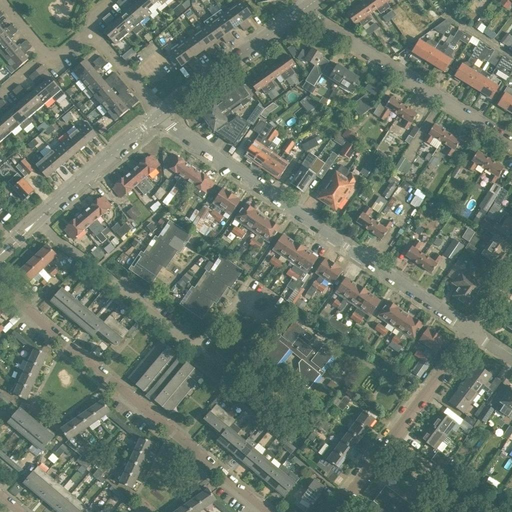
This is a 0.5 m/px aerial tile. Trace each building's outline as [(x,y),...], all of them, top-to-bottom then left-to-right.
[(120,0),(119,0),(117,3),(123,10),(123,12),(125,14),(121,17),(132,30),(140,23),(122,2),(120,0)] [(126,0),(125,0),(122,2),(140,23),(148,16),(137,3),(134,6),(132,5),(130,4),(126,0)] [(140,0),(141,0),(137,3),(148,16),(157,9),(148,0),(140,0)] [(162,0),(148,0),(157,9),(165,2),(162,0)] [(377,0),(366,0),(365,1),(372,12),(376,9),(380,14),(385,11),(377,0)] [(377,0),(385,11),(390,7),(386,2),(388,0),(377,0)] [(511,0),(508,0),(503,7),(506,9),(511,4),(510,3),(511,1),(511,0)] [(241,1),(232,7),(247,28),(251,26),(247,20),(252,16),(241,1)] [(365,1),(356,8),(367,24),(372,20),(368,15),(372,12),(365,1)] [(172,11),(177,17),(185,10),(180,4),(172,11)] [(232,7),(223,14),(234,28),(239,25),(244,31),(247,28),(232,7)] [(356,8),(347,14),(354,25),(358,22),(362,27),(367,24),(356,8)] [(221,10),(212,17),(230,41),(233,38),(229,32),(234,28),(223,14),(221,10)] [(392,11),(387,14),(391,20),(396,16),(392,11)] [(387,14),(382,17),(386,23),(391,20),(387,14)] [(106,16),(102,19),(109,27),(104,32),(115,45),(124,37),(112,24),(110,21),(106,16)] [(121,17),(112,24),(124,37),(132,30),(121,17)] [(204,23),(206,26),(217,41),(222,37),(226,43),(230,41),(212,17),(204,23)] [(447,21),(441,25),(448,29),(451,24),(447,21)] [(0,40),(14,28),(11,25),(7,29),(5,29),(3,30),(0,27),(0,40)] [(206,26),(197,32),(212,53),(216,51),(211,45),(217,41),(206,26)] [(0,54),(1,54),(14,43),(10,39),(13,38),(13,36),(17,32),(14,28),(0,40),(0,54)] [(449,44),(449,45),(454,48),(463,33),(458,30),(453,37),(454,37),(449,44)] [(197,32),(188,39),(199,54),(204,50),(208,56),(212,53),(197,32)] [(496,35),(492,32),(488,37),(492,40),(496,35)] [(507,33),(500,42),(504,45),(505,45),(511,37),(507,33)] [(455,77),(454,78),(460,82),(461,80),(463,82),(474,65),(477,59),(485,47),(484,47),(486,45),(480,42),(472,37),(469,42),(476,47),(471,56),(467,62),(463,63),(461,67),(455,76),(455,77)] [(188,39),(180,45),(195,66),(198,63),(194,57),(199,54),(188,39)] [(419,40),(408,47),(413,50),(419,40)] [(419,40),(412,52),(426,61),(437,44),(431,40),(427,41),(425,44),(419,40)] [(14,43),(1,54),(8,62),(21,51),(24,49),(28,45),(25,41),(21,45),(19,45),(17,47),(14,43)] [(437,44),(426,61),(435,67),(448,47),(449,45),(449,44),(446,42),(445,42),(444,45),(443,44),(442,47),(437,44)] [(8,63),(6,65),(12,73),(28,60),(25,56),(27,54),(27,52),(31,48),(28,45),(24,49),(21,51),(8,62),(8,63)] [(195,66),(180,45),(170,52),(173,55),(179,63),(181,66),(187,62),(191,68),(195,66)] [(296,52),(292,46),(287,49),(292,55),(296,52)] [(448,47),(435,67),(444,72),(449,65),(450,66),(454,59),(452,57),(452,56),(451,55),(454,51),(453,50),(448,47)] [(485,47),(477,59),(482,62),(484,60),(487,62),(494,50),(492,49),(490,50),(485,47)] [(302,50),(297,58),(305,63),(307,61),(315,66),(305,82),(307,82),(314,87),(321,75),(327,66),(329,61),(321,56),(322,55),(312,48),(308,54),(302,50)] [(494,50),(487,62),(496,67),(502,57),(497,54),(498,52),(494,50)] [(169,58),(168,58),(174,66),(175,65),(179,63),(173,55),(169,58)] [(289,56),(279,63),(290,77),(295,74),(290,67),(295,64),(289,56)] [(502,57),(496,67),(501,71),(500,73),(508,78),(510,75),(511,73),(511,71),(511,61),(510,60),(507,60),(502,57)] [(85,60),(72,71),(80,80),(93,69),(85,60)] [(93,69),(80,80),(87,88),(100,77),(96,72),(103,65),(101,62),(96,66),(93,69)] [(279,63),(270,70),(275,78),(280,75),(284,81),(290,77),(279,63)] [(329,79),(328,81),(333,84),(331,86),(332,87),(331,90),(333,91),(335,89),(336,90),(337,89),(339,86),(348,71),(338,65),(329,79)] [(474,65),(463,82),(472,87),(482,70),(474,65)] [(270,70),(260,77),(270,91),(276,87),(271,81),(275,78),(270,70)] [(482,70),(472,87),(480,92),(491,76),(482,70)] [(36,71),(32,74),(53,98),(56,101),(64,94),(61,90),(50,77),(46,81),(44,79),(42,79),(36,71)] [(340,86),(339,87),(348,93),(349,93),(352,95),(357,86),(355,84),(358,78),(348,71),(339,86),(340,86)] [(32,74),(29,77),(35,84),(36,87),(37,88),(33,92),(44,105),(53,98),(32,74)] [(481,93),(480,94),(485,97),(486,96),(491,99),(498,87),(498,86),(501,82),(491,76),(480,92),(481,93)] [(100,77),(87,88),(94,96),(107,85),(104,82),(100,77)] [(270,91),(260,77),(250,84),(256,92),(261,88),(265,95),(270,91)] [(107,85),(94,96),(101,104),(114,93),(111,90),(113,88),(113,86),(117,82),(115,78),(110,82),(107,85)] [(290,78),(286,81),(290,87),(294,84),(290,78)] [(307,82),(303,89),(313,95),(317,89),(314,87),(307,82)] [(202,112),(201,115),(206,121),(213,116),(216,120),(222,116),(222,115),(230,109),(246,98),(249,96),(242,84),(235,89),(234,88),(218,99),(217,98),(213,101),(214,103),(202,112)] [(19,85),(16,88),(36,112),(44,105),(33,92),(30,95),(28,93),(26,93),(19,85)] [(365,91),(374,97),(378,91),(369,85),(365,91)] [(498,105),(506,111),(511,101),(511,89),(507,87),(503,93),(504,94),(498,105)] [(16,88),(12,91),(19,99),(19,101),(21,102),(17,106),(28,119),(36,112),(16,88)] [(274,89),(271,91),(275,98),(279,95),(274,89)] [(271,91),(267,94),(271,100),(275,98),(271,91)] [(114,93),(101,104),(108,112),(129,95),(126,92),(121,96),(119,95),(117,97),(114,93)] [(129,95),(108,112),(115,121),(128,110),(125,106),(127,104),(127,102),(131,98),(129,95)] [(351,105),(360,117),(368,111),(374,106),(366,95),(351,105)] [(309,113),(317,106),(309,97),(301,104),(309,113)] [(246,98),(230,109),(233,113),(249,102),(246,98)] [(398,116),(404,106),(391,98),(385,107),(380,103),(373,114),(384,121),(391,112),(398,116)] [(3,99),(0,101),(0,102),(20,126),(24,130),(32,123),(28,119),(17,106),(13,109),(11,107),(9,107),(3,99)] [(0,102),(0,109),(3,112),(3,115),(4,116),(0,120),(11,133),(20,126),(0,102)] [(213,116),(206,121),(214,132),(216,131),(235,143),(248,123),(252,126),(263,110),(259,104),(246,122),(237,116),(235,117),(233,113),(230,109),(222,115),(222,116),(216,120),(213,116)] [(404,106),(398,116),(405,121),(402,127),(406,130),(410,124),(411,124),(417,114),(404,106)] [(264,111),(260,117),(265,120),(269,115),(264,111)] [(98,132),(106,130),(103,117),(95,119),(98,132)] [(0,135),(3,140),(11,133),(0,120),(0,119),(0,135)] [(259,135),(244,156),(253,162),(263,146),(267,140),(264,138),(268,133),(274,137),(278,132),(273,129),(273,128),(267,124),(260,119),(253,130),(259,135)] [(86,122),(77,130),(88,143),(97,135),(86,122)] [(429,135),(425,142),(429,144),(437,150),(441,143),(447,133),(434,125),(428,135),(429,135)] [(414,126),(405,141),(409,144),(413,138),(419,129),(414,126)] [(347,129),(342,137),(351,143),(356,135),(347,129)] [(77,130),(69,137),(80,150),(88,143),(77,130)] [(263,146),(253,162),(261,168),(272,152),(271,152),(273,149),(274,150),(276,147),(271,144),(275,138),(274,137),(268,133),(264,138),(267,140),(263,146)] [(447,133),(441,143),(449,148),(445,154),(450,157),(454,151),(461,142),(447,133)] [(337,135),(333,141),(343,148),(347,142),(337,135)] [(69,137),(61,144),(72,157),(80,150),(69,137)] [(319,145),(315,138),(302,145),(305,152),(319,145)] [(289,140),(285,145),(291,149),(295,144),(289,140)] [(343,148),(339,153),(349,160),(353,153),(358,156),(361,152),(347,142),(343,148)] [(61,144),(53,151),(64,164),(72,157),(61,144)] [(291,149),(285,145),(282,150),(287,154),(291,149)] [(272,152),(261,168),(269,174),(280,158),(276,155),(278,152),(274,150),(273,149),(271,152),(272,152)] [(53,151),(44,158),(55,171),(64,164),(53,151)] [(378,151),(374,156),(382,161),(385,155),(378,151)] [(476,165),(484,170),(491,161),(477,152),(471,162),(472,162),(467,168),(472,171),(476,165)] [(297,173),(290,183),(296,188),(317,158),(309,153),(302,162),(299,160),(292,170),(297,173)] [(317,158),(296,188),(303,192),(314,175),(316,176),(322,167),(327,171),(334,159),(337,156),(332,153),(324,164),(317,158)] [(147,157),(140,163),(141,164),(150,174),(156,168),(159,165),(158,164),(160,162),(160,156),(153,155),(152,156),(151,155),(148,158),(147,157)] [(167,155),(164,156),(164,163),(166,164),(165,165),(169,167),(168,168),(177,174),(185,163),(185,162),(177,156),(176,157),(172,155),(170,157),(167,155)] [(280,158),(269,174),(278,179),(293,158),(289,155),(284,161),(280,158)] [(433,156),(426,166),(432,170),(439,160),(433,156)] [(394,170),(400,174),(408,161),(402,157),(394,170)] [(55,171),(44,158),(36,165),(47,178),(55,171)] [(368,160),(359,173),(366,177),(376,161),(373,159),(371,162),(368,160)] [(24,160),(16,167),(25,177),(28,174),(29,175),(34,170),(24,160)] [(491,161),(484,170),(492,175),(489,181),(493,184),(497,178),(498,178),(504,169),(491,161)] [(175,184),(174,187),(178,190),(193,168),(185,163),(177,174),(181,176),(176,184),(175,184)] [(141,164),(131,172),(149,192),(153,188),(145,178),(150,174),(141,164)] [(193,168),(178,190),(183,193),(191,183),(195,185),(202,175),(193,168)] [(456,168),(451,176),(457,180),(462,171),(456,168)] [(343,177),(325,203),(335,210),(357,178),(347,171),(343,177)] [(122,180),(131,190),(136,186),(144,196),(149,192),(131,172),(122,180)] [(336,172),(318,198),(325,203),(343,177),(336,172)] [(13,188),(24,200),(26,198),(27,199),(29,197),(29,195),(34,191),(23,179),(18,174),(8,182),(13,188)] [(202,175),(195,185),(204,192),(204,191),(207,193),(214,183),(211,181),(211,180),(202,174),(202,175)] [(390,184),(382,195),(389,199),(400,182),(391,177),(388,182),(390,184)] [(115,186),(112,189),(121,199),(131,190),(122,180),(122,179),(117,183),(117,184),(115,185),(115,186)] [(178,190),(174,187),(169,193),(174,196),(178,190)] [(160,188),(153,196),(159,201),(162,197),(161,197),(165,192),(160,188)] [(223,189),(212,204),(221,210),(232,194),(227,190),(226,191),(223,189)] [(494,202),(499,206),(508,193),(502,189),(494,202)] [(479,207),(487,213),(497,196),(488,191),(479,207)] [(238,198),(232,194),(221,210),(230,216),(240,201),(237,199),(238,198)] [(380,212),(387,201),(379,195),(372,207),(380,212)] [(91,205),(92,206),(100,216),(109,209),(108,208),(111,206),(103,197),(100,199),(99,198),(91,205)] [(393,197),(384,212),(387,214),(389,210),(390,211),(397,200),(393,197)] [(415,197),(410,205),(418,209),(423,201),(415,197)] [(158,201),(150,208),(154,212),(159,208),(158,207),(161,205),(158,201)] [(246,204),(235,220),(243,225),(254,210),(254,209),(246,204)] [(92,206),(84,213),(101,233),(105,229),(97,220),(100,216),(92,206)] [(215,220),(218,214),(213,210),(212,211),(209,209),(210,209),(205,206),(204,206),(200,212),(193,223),(191,227),(204,236),(210,227),(215,220)] [(356,222),(369,231),(375,222),(367,216),(371,209),(367,207),(362,213),(356,222)] [(138,209),(130,215),(134,220),(142,213),(138,209)] [(189,220),(193,223),(200,212),(196,210),(189,220)] [(254,210),(243,225),(251,231),(262,216),(254,210)] [(84,213),(76,220),(75,220),(84,230),(88,227),(96,237),(101,233),(84,213)] [(218,214),(215,220),(220,223),(223,217),(218,214)] [(485,215),(483,220),(493,227),(496,223),(493,221),(486,216),(485,215)] [(511,219),(505,215),(498,225),(511,234),(511,219)] [(262,216),(251,231),(260,237),(271,222),(270,222),(262,216)] [(75,220),(76,220),(75,219),(66,226),(67,227),(64,230),(72,239),(75,237),(76,237),(84,230),(75,220)] [(375,222),(369,231),(381,239),(387,231),(387,230),(391,223),(387,220),(382,227),(375,222)] [(483,220),(479,226),(489,233),(493,227),(483,220)] [(192,236),(169,221),(167,224),(170,226),(166,231),(186,245),(192,236)] [(260,237),(257,241),(262,244),(265,240),(269,243),(280,227),(271,221),(270,222),(271,222),(260,237)] [(151,222),(146,227),(152,233),(157,229),(151,222)] [(126,223),(115,232),(121,239),(132,230),(126,223)] [(235,226),(231,232),(237,236),(241,230),(235,226)] [(414,232),(419,235),(423,230),(418,226),(414,232)] [(469,241),(475,231),(468,227),(462,236),(469,241)] [(237,236),(233,242),(239,246),(243,240),(241,239),(245,233),(241,230),(237,236)] [(186,245),(166,231),(162,237),(159,235),(158,238),(157,238),(177,252),(179,254),(186,245)] [(212,232),(208,238),(212,240),(212,241),(216,236),(212,232)] [(283,234),(272,250),(281,256),(291,240),(283,234)] [(495,235),(488,245),(503,256),(510,246),(495,235)] [(157,238),(158,238),(155,236),(152,240),(155,242),(151,247),(171,261),(177,252),(157,238)] [(433,244),(439,248),(443,241),(437,237),(433,244)] [(115,238),(111,242),(115,246),(119,243),(115,238)] [(222,238),(219,242),(227,247),(230,243),(222,238)] [(252,238),(248,243),(253,247),(257,241),(252,238)] [(453,239),(443,254),(454,261),(464,246),(453,239)] [(291,240),(281,256),(286,260),(290,262),(301,246),(295,242),(295,243),(291,240)] [(257,241),(253,247),(259,251),(263,245),(262,244),(257,241)] [(405,256),(418,265),(424,256),(416,250),(421,244),(416,241),(412,248),(411,247),(405,256)] [(110,243),(104,249),(108,254),(114,249),(110,243)] [(465,248),(474,256),(478,251),(468,243),(465,248)] [(47,245),(37,254),(47,264),(57,256),(47,245)] [(503,256),(488,245),(481,255),(496,265),(503,256)] [(290,268),(286,274),(292,279),(310,253),(305,250),(306,249),(301,246),(290,262),(294,265),(291,269),(290,268)] [(98,247),(91,253),(98,261),(105,255),(98,247)] [(171,261),(151,247),(148,252),(145,250),(143,253),(143,254),(163,267),(165,269),(171,261)] [(235,256),(239,259),(245,250),(241,247),(235,256)] [(143,254),(143,253),(141,252),(138,255),(141,257),(137,263),(157,276),(163,267),(143,254)] [(288,285),(286,288),(291,291),(293,289),(294,288),(297,290),(298,290),(300,287),(301,288),(304,283),(301,281),(317,258),(310,253),(292,279),(288,285)] [(37,254),(28,263),(38,273),(47,264),(37,254)] [(424,256),(418,265),(431,273),(437,265),(436,264),(441,258),(436,255),(432,261),(424,256)] [(221,256),(215,265),(237,279),(243,271),(221,256)] [(273,257),(269,262),(274,266),(278,260),(273,257)] [(324,279),(335,264),(329,259),(328,260),(325,258),(315,273),(319,276),(317,280),(316,280),(306,293),(311,297),(317,289),(321,283),(324,279)] [(278,260),(274,266),(279,270),(283,264),(282,263),(278,260)] [(28,263),(19,272),(29,282),(33,278),(37,282),(39,281),(44,286),(47,283),(38,273),(28,263)] [(157,276),(137,263),(134,267),(131,266),(128,269),(151,285),(157,276)] [(340,267),(335,264),(324,279),(332,285),(343,270),(340,268),(340,267)] [(210,273),(209,273),(229,286),(228,287),(231,288),(237,279),(215,265),(210,273)] [(55,266),(51,269),(56,274),(59,271),(55,266)] [(56,274),(51,269),(48,272),(53,277),(56,274)] [(207,271),(201,280),(204,283),(223,295),(228,287),(229,286),(209,273),(210,273),(207,271)] [(468,306),(482,285),(461,271),(455,279),(461,284),(453,296),(468,306)] [(345,278),(335,293),(343,299),(354,283),(345,278)] [(195,288),(195,289),(214,302),(217,304),(223,295),(204,283),(200,288),(197,285),(195,288)] [(321,283),(317,289),(322,293),(327,288),(321,283)] [(341,303),(337,308),(341,311),(347,302),(352,305),(363,288),(358,284),(357,285),(354,283),(343,299),(341,303)] [(193,286),(186,296),(208,311),(214,302),(195,289),(195,288),(193,286)] [(294,297),(290,302),(294,305),(299,298),(305,290),(301,288),(300,287),(298,290),(294,297)] [(357,308),(350,318),(354,320),(357,316),(360,311),(371,295),(368,293),(369,292),(363,288),(352,305),(357,308)] [(53,300),(50,302),(54,305),(53,306),(54,306),(55,305),(60,308),(70,296),(62,289),(53,300)] [(371,295),(360,311),(366,314),(369,317),(380,301),(371,295)] [(70,296),(60,308),(64,312),(63,314),(67,317),(79,303),(70,296)] [(186,296),(180,304),(202,319),(208,311),(186,296)] [(307,304),(299,298),(294,305),(302,310),(307,304)] [(335,299),(332,305),(337,308),(341,303),(335,299)] [(388,301),(377,317),(386,323),(396,307),(397,306),(388,301)] [(79,303),(67,317),(70,320),(72,318),(76,322),(87,310),(79,303)] [(396,307),(386,323),(394,329),(405,313),(396,307)] [(87,310),(76,322),(81,326),(80,328),(83,331),(95,317),(87,310)] [(405,313),(394,329),(398,331),(395,335),(400,339),(403,335),(414,319),(405,313)] [(103,323),(96,332),(96,333),(102,337),(104,336),(106,338),(107,338),(119,323),(110,315),(103,323)] [(327,315),(324,320),(329,323),(332,318),(327,315)] [(362,320),(357,316),(354,320),(359,324),(362,320)] [(95,317),(83,331),(87,334),(88,332),(93,336),(96,333),(96,332),(103,323),(95,317)] [(414,319),(403,335),(412,341),(423,324),(414,318),(414,319)] [(332,319),(328,326),(337,332),(342,325),(332,319)] [(5,328),(2,330),(5,334),(12,328),(13,326),(9,323),(4,328),(5,328)] [(106,338),(105,340),(111,345),(113,343),(116,346),(126,335),(129,331),(119,323),(107,338),(106,338)] [(378,323),(374,329),(379,333),(383,327),(378,323)] [(342,325),(337,332),(347,337),(351,331),(342,325)] [(383,327),(379,333),(384,336),(388,330),(383,327)] [(428,328),(418,343),(426,349),(437,333),(432,329),(431,330),(428,328)] [(21,336),(15,331),(14,330),(11,334),(18,340),(21,336)] [(321,330),(317,334),(322,338),(326,333),(321,330)] [(215,352),(224,359),(241,338),(233,331),(215,352)] [(426,349),(423,353),(428,357),(431,352),(435,355),(445,340),(442,337),(437,333),(426,349)] [(270,345),(273,347),(265,357),(276,366),(289,350),(301,360),(298,363),(298,364),(300,378),(299,378),(303,381),(300,385),(307,391),(309,388),(320,375),(321,376),(325,372),(321,369),(335,353),(324,345),(314,357),(310,353),(312,350),(298,338),(292,345),(279,334),(270,345)] [(395,335),(391,341),(396,345),(400,339),(395,335)] [(28,342),(21,336),(18,340),(25,346),(28,342)] [(241,338),(224,359),(232,365),(249,345),(241,338)] [(400,339),(396,345),(401,348),(406,342),(400,339)] [(128,378),(170,413),(202,375),(183,359),(184,358),(180,355),(179,356),(160,340),(128,378)] [(28,342),(25,346),(33,353),(34,349),(34,348),(28,342)] [(33,353),(29,360),(42,365),(47,354),(35,348),(34,349),(33,353)] [(418,349),(414,355),(419,359),(423,353),(418,349)] [(423,353),(419,359),(424,362),(428,357),(423,353)] [(29,360),(24,371),(37,377),(42,365),(29,360)] [(476,364),(470,373),(485,384),(494,372),(488,367),(485,370),(476,364)] [(419,365),(413,373),(420,378),(425,370),(419,365)] [(24,371),(19,383),(31,388),(37,377),(24,371)] [(470,373),(463,382),(478,393),(485,384),(470,373)] [(496,378),(489,387),(490,388),(494,391),(501,382),(496,378)] [(338,386),(331,380),(327,385),(334,391),(338,386)] [(463,382),(455,392),(471,403),(478,393),(463,382)] [(19,383),(13,394),(26,400),(31,388),(19,383)] [(501,403),(494,412),(502,417),(503,416),(511,402),(511,386),(510,387),(509,386),(499,401),(501,403)] [(488,392),(486,395),(489,397),(493,392),(494,391),(490,388),(488,392)] [(455,392),(448,402),(463,414),(471,403),(455,392)] [(344,396),(340,402),(346,406),(350,401),(344,396)] [(102,400),(92,407),(100,419),(106,414),(110,411),(102,400)] [(346,406),(340,402),(336,407),(342,411),(346,406)] [(511,402),(503,416),(509,420),(511,414),(511,402)] [(213,408),(204,419),(207,422),(206,424),(212,429),(214,428),(213,427),(226,412),(216,404),(213,408)] [(479,420),(485,424),(495,410),(488,406),(479,420)] [(92,407),(81,414),(89,426),(100,419),(92,407)] [(8,422),(17,429),(28,416),(20,408),(8,422)] [(363,411),(355,422),(367,429),(375,419),(368,414),(368,415),(363,411)] [(226,412),(213,427),(214,428),(216,430),(215,432),(221,436),(221,437),(228,428),(229,428),(235,420),(226,412)] [(441,412),(431,425),(446,437),(456,423),(441,412)] [(81,414),(71,422),(79,433),(89,426),(81,414)] [(17,429),(25,436),(37,423),(28,416),(17,429)] [(467,416),(463,420),(472,427),(475,422),(467,416)] [(495,424),(501,428),(505,422),(499,418),(495,424)] [(322,419),(319,424),(328,431),(331,426),(322,419)] [(472,427),(463,420),(458,426),(468,434),(473,427),(472,427)] [(79,433),(71,422),(61,429),(68,440),(79,433)] [(355,422),(348,431),(361,438),(367,429),(355,422)] [(25,436),(33,443),(45,429),(37,423),(25,436)] [(328,431),(319,424),(316,427),(325,434),(328,431)] [(442,442),(446,437),(431,425),(421,439),(435,450),(433,452),(435,454),(431,460),(444,470),(450,460),(442,453),(447,446),(442,442)] [(124,429),(138,441),(140,437),(127,426),(124,429)] [(502,436),(507,440),(511,433),(511,427),(509,426),(502,436)] [(221,436),(217,440),(222,445),(221,446),(224,449),(236,435),(229,428),(228,428),(221,437),(221,436)] [(45,429),(33,443),(42,451),(53,437),(45,429)] [(340,433),(337,437),(341,440),(353,448),(361,438),(348,431),(345,436),(340,433)] [(311,434),(308,438),(314,442),(317,438),(311,434)] [(236,435),(224,449),(228,452),(230,451),(234,454),(245,441),(236,435)] [(138,441),(135,448),(148,454),(153,443),(141,437),(140,437),(138,441)] [(245,441),(234,454),(239,458),(238,460),(241,463),(253,448),(256,444),(248,437),(245,441)] [(337,437),(329,448),(333,450),(346,458),(353,448),(341,440),(337,437)] [(135,448),(130,460),(142,466),(148,454),(135,448)] [(253,448),(241,463),(245,466),(246,464),(250,468),(261,455),(253,448)] [(329,448),(316,465),(327,473),(333,465),(334,464),(338,468),(346,458),(333,450),(329,448)] [(261,455),(250,468),(255,472),(254,474),(257,476),(269,462),(275,456),(266,449),(261,455)] [(48,459),(55,462),(58,457),(52,453),(48,459)] [(130,460),(125,471),(137,477),(142,466),(130,460)] [(269,462),(257,476),(261,480),(263,478),(267,482),(278,469),(269,462)] [(278,469),(267,482),(272,486),(271,488),(274,491),(286,476),(290,472),(281,465),(278,469)] [(28,486),(32,490),(47,473),(38,466),(23,483),(28,487),(28,486)] [(305,472),(311,477),(314,473),(308,468),(305,472)] [(137,477),(125,471),(119,483),(132,489),(137,477)] [(36,494),(40,497),(55,480),(47,473),(32,490),(37,494),(36,494)] [(286,476),(274,491),(278,494),(279,492),(284,496),(295,484),(286,476)] [(44,500),(49,504),(63,487),(55,480),(40,497),(44,501),(44,500)] [(320,493),(324,487),(314,480),(309,487),(299,500),(297,499),(293,504),(304,511),(305,511),(316,498),(317,499),(321,494),(320,493)] [(377,511),(415,511),(418,510),(385,485),(373,501),(381,508),(377,511)] [(53,508),(57,511),(71,494),(63,487),(49,504),(53,508)] [(208,489),(198,496),(206,507),(212,503),(216,500),(208,489)] [(70,511),(80,501),(71,494),(57,511),(70,511)] [(432,494),(426,502),(430,505),(436,497),(432,494)] [(198,496),(187,503),(193,511),(198,511),(206,507),(198,496)] [(216,500),(212,503),(220,509),(222,506),(216,500)] [(84,511),(88,508),(80,501),(70,511),(84,511)] [(193,511),(187,503),(177,510),(178,511),(193,511)]
